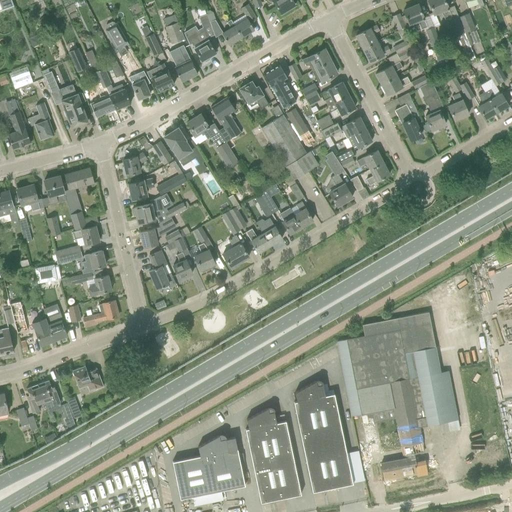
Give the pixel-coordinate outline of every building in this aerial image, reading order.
[(13,5),(11,0),(0,0),(0,6),(0,8),(12,4),(12,5),(13,5)] [(291,0),(266,0),(268,1),(270,2),(272,3),(274,2),(281,14),(295,5),(291,0)] [(444,0),(428,0),(431,10),(432,11),(433,13),(434,15),(435,14),(441,12),(445,20),(448,19),(455,37),(456,37),(460,46),(462,45),(464,50),(470,47),(464,33),(458,18),(453,20),(448,9),(446,4),(444,0)] [(257,19),(252,10),(248,4),(240,8),(244,15),(232,22),(231,20),(230,20),(241,38),(254,30),(250,23),(257,19)] [(420,30),(427,27),(418,4),(403,11),(410,26),(418,23),(420,30)] [(468,13),(458,18),(464,33),(475,29),(468,13)] [(211,26),(210,22),(207,14),(199,17),(203,27),(203,28),(211,26)] [(177,22),(175,23),(172,15),(163,18),(166,27),(165,27),(171,44),(183,39),(177,22)] [(398,30),(404,27),(399,15),(393,17),(398,30)] [(215,35),(222,31),(215,20),(210,22),(211,26),(215,37),(216,37),(215,35)] [(229,45),(241,38),(230,20),(226,23),(230,28),(222,33),(229,45)] [(115,24),(114,22),(111,21),(106,25),(105,27),(106,29),(104,30),(115,48),(123,43),(124,46),(129,44),(127,40),(126,40),(116,23),(115,24)] [(373,34),(379,31),(376,25),(356,35),(363,49),(377,41),(373,34)] [(195,26),(184,33),(186,39),(189,45),(191,44),(202,61),(203,60),(204,62),(206,62),(209,60),(210,58),(209,57),(215,53),(216,53),(208,40),(207,40),(206,38),(203,28),(203,27),(198,31),(195,26)] [(434,28),(434,29),(434,28),(426,31),(434,53),(443,50),(434,28)] [(475,45),(480,43),(475,31),(470,33),(475,45)] [(153,56),(161,52),(153,34),(145,37),(153,56)] [(387,46),(381,49),(377,41),(363,49),(370,62),(390,51),(387,46)] [(396,54),(409,47),(406,41),(393,48),(396,54)] [(181,81),(197,74),(183,45),(169,52),(176,66),(174,67),(181,81)] [(399,61),(412,55),(409,47),(396,54),(399,61)] [(76,73),(86,68),(78,48),(67,53),(76,73)] [(311,71),(331,62),(324,49),(303,59),(306,66),(309,66),(311,71)] [(91,51),(86,53),(92,67),(97,64),(91,51)] [(501,83),(493,70),(486,59),(480,62),(495,87),(501,83)] [(317,83),(337,74),(331,62),(311,71),(317,83)] [(395,71),(402,68),(400,62),(391,66),(375,73),(381,84),(397,76),(395,71)] [(116,78),(122,75),(117,63),(110,66),(116,78)] [(167,70),(166,70),(163,64),(158,66),(158,67),(147,72),(150,78),(151,77),(158,91),(157,91),(158,92),(174,84),(173,84),(167,70)] [(295,80),(301,77),(294,64),(288,67),(295,80)] [(280,65),(263,73),(280,107),(293,101),(283,81),(287,79),(280,65)] [(501,83),(506,80),(498,67),(493,70),(501,83)] [(98,83),(108,79),(104,68),(93,73),(98,83)] [(50,93),(58,90),(51,72),(43,75),(50,93)] [(138,99),(150,94),(141,74),(134,77),(136,82),(132,84),(138,99)] [(406,77),(400,81),(397,76),(381,84),(386,95),(409,83),(406,77)] [(423,85),(429,83),(426,76),(411,82),(414,89),(423,85)] [(460,86),(459,86),(455,77),(448,81),(455,93),(462,89),(460,86)] [(105,87),(111,84),(108,79),(98,83),(104,97),(90,103),(96,117),(115,109),(105,87)] [(432,113),(425,116),(431,131),(445,124),(437,106),(442,104),(431,81),(429,83),(423,85),(428,95),(424,97),(428,106),(432,113)] [(257,87),(255,88),(251,82),(239,88),(252,109),(257,106),(260,109),(268,104),(257,87)] [(327,90),(320,94),(323,101),(325,100),(330,97),(333,103),(348,95),(341,82),(332,87),(327,90)] [(303,95),(300,90),(297,83),(289,87),(296,99),(303,95)] [(303,97),(316,90),(317,90),(314,83),(300,90),(303,95),(303,97)] [(468,100),(474,97),(465,83),(460,86),(462,89),(468,100)] [(110,85),(105,87),(115,109),(115,110),(130,103),(126,94),(124,88),(122,84),(112,88),(111,84),(110,85)] [(58,90),(57,91),(62,102),(71,127),(71,128),(72,127),(77,126),(79,126),(81,125),(82,123),(87,122),(88,121),(87,120),(80,103),(85,101),(82,94),(78,95),(77,95),(78,95),(77,94),(76,94),(72,85),(58,90)] [(501,93),(495,96),(490,88),(484,92),(496,112),(508,106),(501,93)] [(309,107),(321,101),(316,90),(303,97),(309,107)] [(485,119),(496,112),(484,92),(478,96),(483,104),(478,107),(485,119)] [(413,118),(419,116),(408,93),(396,99),(400,105),(404,102),(405,105),(394,110),(401,124),(402,123),(410,140),(421,135),(413,118)] [(462,100),(461,100),(458,94),(452,97),(455,103),(448,106),(454,120),(468,114),(462,100)] [(329,112),(332,119),(336,117),(343,114),(345,112),(354,108),(348,95),(333,103),(336,109),(330,112),(329,112)] [(228,114),(235,110),(226,97),(211,107),(224,127),(218,131),(225,142),(226,143),(240,133),(228,114)] [(14,100),(5,103),(10,115),(9,116),(15,132),(8,135),(9,140),(13,149),(30,143),(27,133),(19,112),(14,100)] [(48,119),(50,119),(43,103),(35,106),(37,113),(28,116),(31,126),(34,124),(40,139),(53,134),(48,119)] [(294,108),(286,113),(305,145),(314,139),(319,136),(315,129),(310,133),(294,108)] [(200,113),(187,122),(195,134),(192,136),(194,138),(201,134),(202,136),(204,135),(207,139),(207,140),(209,138),(215,148),(225,142),(218,131),(213,123),(208,126),(200,113)] [(283,114),(261,128),(288,172),(282,176),(284,180),(291,176),(293,180),(318,164),(310,151),(306,153),(283,114)] [(328,115),(316,122),(321,131),(333,124),(328,115)] [(350,122),(341,126),(343,130),(342,130),(343,131),(343,130),(347,138),(346,138),(347,139),(347,138),(365,129),(359,118),(359,117),(350,122)] [(333,124),(321,131),(325,139),(341,130),(337,122),(333,124)] [(165,136),(164,137),(172,150),(173,149),(179,159),(191,152),(195,157),(200,165),(205,161),(196,146),(191,139),(186,143),(185,141),(186,141),(178,128),(170,133),(169,132),(164,135),(165,136)] [(346,139),(342,141),(347,150),(351,147),(353,150),(356,148),(362,145),(371,140),(373,139),(370,135),(368,136),(365,129),(347,138),(347,139),(346,139)] [(160,141),(151,147),(159,159),(167,153),(160,141)] [(225,142),(215,148),(228,168),(238,162),(226,143),(225,142)] [(329,147),(329,148),(331,151),(331,152),(335,157),(337,155),(332,146),(329,147)] [(351,157),(356,155),(351,147),(347,150),(337,155),(335,157),(339,164),(351,157)] [(369,170),(383,163),(376,150),(362,157),(363,158),(356,161),(359,167),(366,164),(369,170)] [(327,159),(325,161),(334,175),(338,173),(338,174),(344,170),(343,170),(342,167),(339,164),(335,157),(331,152),(325,156),(327,159)] [(139,165),(147,160),(142,153),(136,157),(123,160),(127,175),(141,172),(139,165)] [(343,170),(355,163),(351,157),(339,164),(342,167),(343,170)] [(369,185),(389,175),(383,163),(369,170),(372,176),(366,179),(369,185)] [(90,167),(64,174),(67,184),(68,190),(69,190),(70,196),(71,196),(74,208),(80,206),(75,188),(84,185),(94,183),(90,167)] [(160,196),(187,181),(183,175),(182,172),(155,187),(160,196)] [(188,173),(183,175),(187,181),(191,178),(188,173)] [(336,188),(329,192),(337,206),(352,197),(347,189),(338,174),(338,173),(334,175),(330,178),(331,179),(336,188)] [(48,197),(44,199),(46,206),(66,201),(64,194),(64,192),(62,185),(59,176),(44,180),(48,197)] [(304,197),(293,180),(291,176),(284,180),(298,201),(304,197)] [(357,176),(350,180),(357,191),(363,188),(357,176)] [(146,190),(153,188),(151,179),(129,184),(132,199),(148,195),(146,190)] [(41,199),(37,200),(33,184),(32,184),(32,185),(17,189),(17,188),(16,188),(22,207),(30,205),(31,211),(39,209),(43,207),(41,199)] [(71,196),(70,196),(69,190),(68,190),(64,192),(64,194),(66,201),(68,210),(74,208),(71,196)] [(272,214),(278,210),(266,190),(260,193),(272,214)] [(8,191),(0,193),(0,216),(9,214),(12,227),(19,226),(14,206),(13,206),(8,191)] [(272,214),(260,193),(259,194),(260,195),(254,198),(261,209),(267,206),(272,214)] [(162,209),(159,196),(153,200),(150,200),(151,204),(134,208),(132,209),(133,216),(136,215),(138,223),(154,219),(154,217),(161,215),(160,210),(163,209),(162,209)] [(295,205),(290,208),(301,227),(312,221),(305,209),(306,209),(301,201),(295,205)] [(170,217),(186,208),(183,203),(183,202),(164,213),(167,219),(170,217)] [(234,207),(228,211),(236,223),(242,219),(238,211),(241,209),(238,205),(234,207)] [(74,208),(68,210),(74,230),(86,226),(80,206),(74,208)] [(290,234),(301,227),(290,208),(279,215),(290,234)] [(240,230),(239,229),(228,211),(221,215),(232,235),(240,230)] [(67,224),(58,227),(55,216),(46,219),(51,237),(74,230),(71,222),(68,222),(67,224)] [(24,242),(32,240),(26,218),(18,220),(24,242)] [(263,233),(270,245),(282,238),(269,218),(264,221),(262,220),(256,223),(263,233)] [(150,229),(140,232),(144,247),(153,245),(158,244),(156,237),(159,237),(168,232),(168,229),(164,221),(159,224),(158,224),(159,227),(154,229),(154,228),(150,229)] [(84,245),(99,241),(95,226),(72,232),(74,239),(82,238),(84,245)] [(201,226),(193,231),(200,243),(201,243),(208,238),(201,226)] [(251,240),(258,253),(270,245),(263,233),(257,237),(252,228),(246,232),(251,240)] [(181,237),(186,234),(183,229),(178,231),(177,230),(164,237),(167,244),(174,241),(181,237)] [(240,243),(235,235),(228,239),(232,247),(222,253),(231,268),(238,264),(238,263),(249,257),(240,243)] [(186,249),(181,237),(174,241),(178,252),(186,249)] [(201,252),(194,255),(200,270),(201,269),(203,272),(210,269),(209,266),(214,264),(208,250),(213,247),(208,238),(201,243),(202,244),(198,246),(198,247),(201,252)] [(62,256),(80,251),(79,245),(54,252),(56,258),(62,256)] [(179,262),(173,264),(175,270),(179,279),(181,278),(182,279),(186,278),(186,276),(192,274),(189,266),(193,264),(190,257),(188,251),(187,249),(186,249),(180,251),(181,253),(176,255),(179,262)] [(80,251),(70,254),(72,260),(82,257),(80,251)] [(105,265),(105,266),(105,265),(103,258),(105,257),(103,252),(102,252),(102,251),(101,251),(91,253),(84,255),(85,261),(82,262),(84,269),(81,270),(82,274),(94,271),(93,268),(105,265)] [(161,267),(167,264),(161,251),(149,256),(155,268),(149,271),(157,289),(168,284),(161,267)] [(54,264),(35,268),(38,282),(56,278),(54,264)] [(107,275),(92,279),(91,273),(70,278),(71,284),(71,285),(86,281),(90,295),(111,290),(107,275)] [(70,278),(61,280),(63,287),(71,284),(70,278)] [(443,285),(444,297),(453,296),(452,284),(443,285)] [(95,322),(118,316),(114,301),(98,305),(100,312),(83,317),(85,326),(96,324),(95,322)] [(76,304),(67,306),(69,313),(71,321),(80,319),(76,304)] [(7,325),(14,323),(10,309),(3,311),(7,325)] [(448,371),(440,373),(428,312),(362,324),(364,335),(346,339),(337,341),(351,416),(360,415),(393,408),(398,438),(402,455),(413,453),(423,451),(419,427),(457,420),(448,371)] [(59,313),(45,318),(48,324),(47,325),(53,340),(66,335),(66,336),(67,336),(63,326),(60,320),(62,319),(59,313)] [(24,315),(18,317),(20,327),(26,326),(24,315)] [(45,318),(32,323),(40,345),(41,345),(53,340),(47,325),(48,324),(45,318)] [(0,354),(13,351),(8,328),(0,329),(0,354)] [(97,368),(87,372),(85,365),(72,370),(78,388),(87,384),(89,391),(103,386),(97,368)] [(48,380),(37,384),(44,402),(48,412),(61,407),(60,405),(61,405),(60,402),(54,386),(51,387),(48,380)] [(321,381),(319,380),(317,380),(316,380),(295,392),(297,401),(294,402),(312,492),(353,483),(334,393),(325,395),(322,382),(321,381)] [(37,404),(44,402),(37,384),(26,388),(29,395),(26,396),(32,413),(39,410),(37,404)] [(65,418),(71,415),(67,403),(61,405),(60,405),(61,407),(65,418)] [(272,408),(271,407),(269,407),(268,407),(246,419),(248,428),(245,429),(260,503),(301,494),(285,421),(276,422),(274,410),(272,408)] [(28,423),(26,418),(23,408),(17,410),(22,425),(28,423)] [(377,442),(398,438),(393,408),(360,415),(367,454),(379,452),(377,442)] [(31,430),(37,428),(33,416),(26,418),(28,423),(31,430)] [(235,437),(225,439),(225,437),(225,436),(224,436),(224,435),(223,434),(222,434),(221,434),(220,434),(198,447),(199,456),(172,461),(180,499),(245,485),(235,437)] [(424,460),(415,462),(413,453),(402,455),(402,458),(381,462),(384,480),(416,474),(417,476),(427,474),(424,460)]
